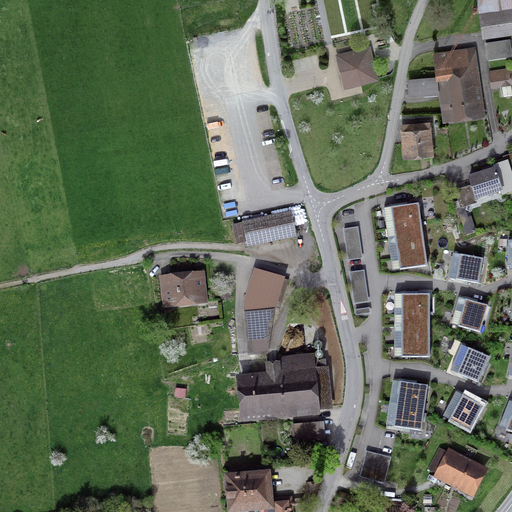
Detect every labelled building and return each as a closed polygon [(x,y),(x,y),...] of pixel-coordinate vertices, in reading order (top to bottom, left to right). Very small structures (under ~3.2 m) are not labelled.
[(511,0),(479,0),(484,36),(511,31),(511,0)] [(66,62),(78,128),(201,105),(189,39),(66,62)] [(486,43),(488,59),(511,56),(510,40),(486,43)] [(360,82),(375,79),(368,49),(339,57),(343,72),(346,71),(347,69),(360,77),(359,79),(360,82)] [(476,102),(469,53),(435,59),(439,90),(441,90),(445,118),(484,113),(482,101),(476,102)] [(511,84),(510,69),(490,72),(492,87),(511,84)] [(409,81),(410,93),(437,91),(436,79),(409,81)] [(405,126),(408,154),(428,152),(425,124),(405,126)] [(118,177),(123,208),(161,202),(163,212),(177,210),(175,203),(168,204),(167,198),(218,189),(215,171),(173,178),(167,146),(110,156),(114,178),(118,177)] [(511,191),(511,176),(507,162),(493,166),(494,170),(469,178),(471,186),(455,191),(461,206),(474,202),(475,198),(501,190),(502,195),(511,191)] [(391,208),(394,229),(421,225),(418,204),(391,208)] [(249,244),(294,234),(290,214),(245,224),(248,241),(249,244)] [(475,232),(470,218),(462,220),(466,234),(475,232)] [(248,241),(245,224),(234,226),(237,243),(248,241)] [(427,266),(421,225),(394,229),(400,270),(427,266)] [(357,226),(344,228),(348,258),(361,256),(357,226)] [(478,284),(483,259),(461,255),(456,280),(478,284)] [(363,268),(350,270),(354,302),(367,300),(363,268)] [(246,313),(273,311),(274,311),(284,279),(255,270),(244,293),(246,313)] [(163,276),(166,304),(204,300),(201,275),(178,278),(177,274),(163,276)] [(402,295),(402,316),(429,316),(429,295),(402,295)] [(480,332),(487,306),(466,300),(458,326),(480,332)] [(249,353),(267,352),(273,311),(246,313),(249,353)] [(429,357),(429,316),(402,316),(402,357),(429,357)] [(478,383),(489,357),(468,348),(457,374),(478,383)] [(244,414),(329,406),(326,370),(311,372),(310,357),(278,361),(278,365),(267,366),(269,381),(254,382),(253,378),(241,379),(244,414)] [(400,382),(397,404),(424,408),(427,386),(400,382)] [(469,431),(482,406),(463,396),(450,420),(469,431)] [(421,431),(424,408),(397,404),(394,427),(421,431)] [(295,427),(296,440),(316,438),(315,426),(295,427)] [(433,477),(473,497),(488,468),(449,448),(447,451),(439,447),(428,469),(435,473),(433,477)] [(304,448),(305,459),(320,458),(320,448),(304,448)] [(361,474),(382,480),(385,468),(376,466),(378,458),(365,455),(361,474)] [(272,497),(270,497),(267,474),(228,478),(231,509),(273,505),(273,501),(272,497)] [(307,483),(303,503),(315,503),(320,482),(307,483)] [(340,493),(338,502),(350,505),(352,497),(340,493)] [(273,505),(274,511),(291,511),(290,504),(290,499),(273,501),(273,505)]
